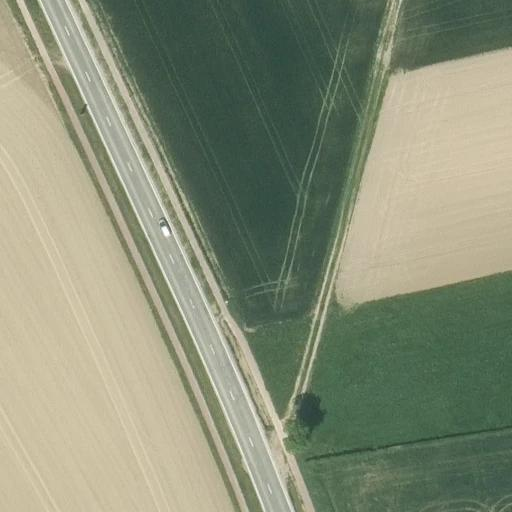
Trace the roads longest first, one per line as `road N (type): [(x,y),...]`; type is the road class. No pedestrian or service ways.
road 1 (secondary): [(50,0),(275,511)]
road 2 (track): [(259,469),(282,443),(292,412),(396,0)]
